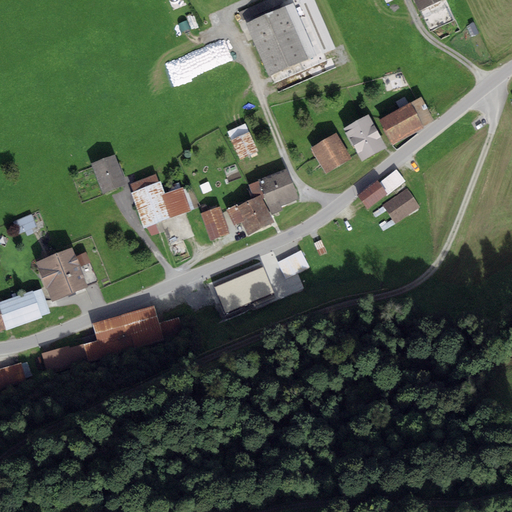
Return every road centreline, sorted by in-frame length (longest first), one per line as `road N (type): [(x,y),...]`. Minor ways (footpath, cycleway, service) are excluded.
road 1 (track): [(0,461),(34,435),(267,332),(336,303),(423,283),(446,251),(499,119),(490,84)]
road 2 (tertiary): [(0,348),(43,338),(306,228),(511,67)]
road 3 (track): [(511,492),(444,502),(349,499),(278,511)]
